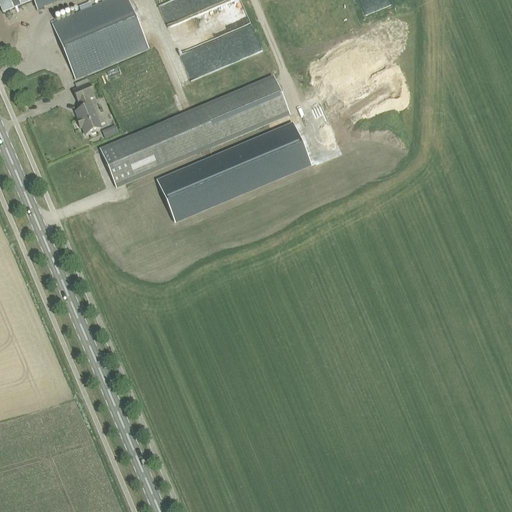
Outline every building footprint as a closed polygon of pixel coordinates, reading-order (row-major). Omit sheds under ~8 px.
[(31,0),(2,0),(0,1),(0,6),(3,14),(33,2),(31,0)] [(75,81),(85,77),(149,50),(127,0),(113,0),(52,26),(75,81)] [(169,26),(194,15),(191,8),(190,9),(187,3),(184,4),(182,0),(177,0),(161,7),(169,26)] [(392,0),(398,11),(407,7),(403,0),(392,0)] [(193,79),(245,61),(241,51),(244,51),(240,40),(243,39),(240,31),(183,51),(193,79)] [(116,188),(289,115),(274,79),(100,152),(116,188)] [(87,80),(75,85),(77,89),(89,83),(87,80)] [(86,136),(90,134),(92,136),(96,134),(96,131),(101,129),(89,100),(95,97),(90,86),(74,92),(79,104),(81,103),(83,110),(76,113),(79,120),(77,121),(81,129),(82,128),(86,136)] [(116,126),(102,132),(105,139),(119,134),(116,126)] [(294,126),(157,184),(174,224),(310,166),(294,126)]
